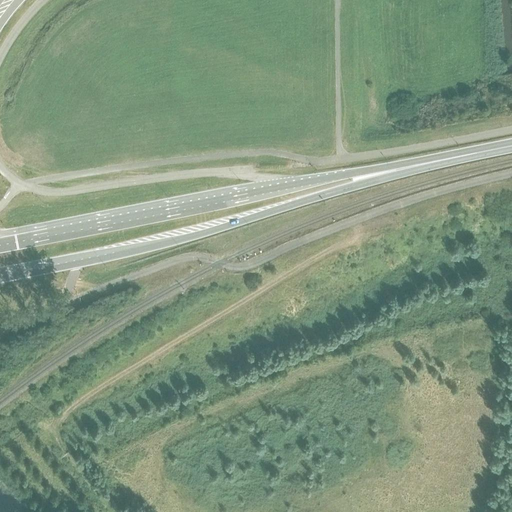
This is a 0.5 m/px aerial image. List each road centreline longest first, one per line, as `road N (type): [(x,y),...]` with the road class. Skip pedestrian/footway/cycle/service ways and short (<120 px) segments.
road 1 (unclassified): [(0,332),(184,258),(251,266),(391,204),(511,172)]
road 2 (track): [(109,511),(57,438),(55,425),(68,406),(349,235),(349,221)]
road 3 (primary): [(0,275),(196,236),(432,161)]
road 4 (primary): [(292,187),(0,245)]
road 5 (primary): [(292,187),(208,172),(63,192),(19,184)]
road 6 (primary): [(432,161),(292,187)]
